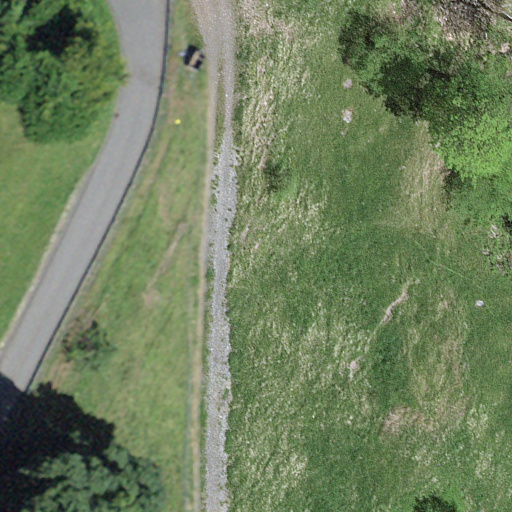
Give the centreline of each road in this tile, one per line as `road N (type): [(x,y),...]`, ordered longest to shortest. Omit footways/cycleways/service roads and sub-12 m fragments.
road 1 (track): [(213,0),(203,383),(209,511)]
road 2 (unclassified): [(0,369),(127,129),(142,36),(134,0)]
